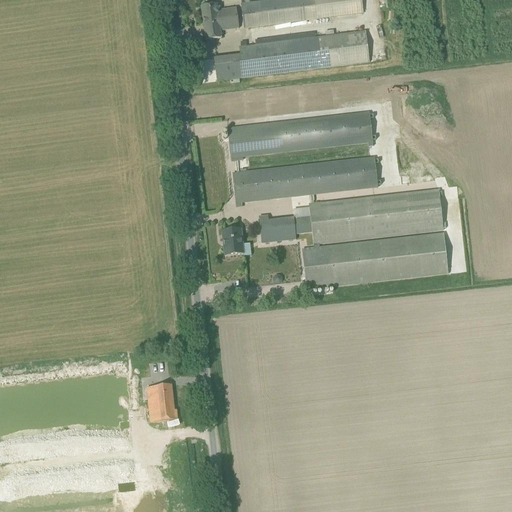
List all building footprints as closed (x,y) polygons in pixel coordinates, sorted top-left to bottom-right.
[(363,14),(361,0),(274,0),(251,3),(250,0),(240,2),(243,29),(363,14)] [(218,12),(217,5),(201,7),(205,41),(221,39),(220,32),(238,29),(236,10),(218,12)] [(368,63),(365,33),(238,48),(239,56),(213,59),(216,82),(368,63)] [(230,159),(372,144),(369,115),(227,130),(230,159)] [(422,175),(421,163),(410,164),(408,150),(402,151),(404,164),(399,164),(401,177),(422,175)] [(377,187),(374,158),(232,176),(236,205),(377,187)] [(295,236),(311,234),(313,249),(301,250),(306,292),(448,276),(443,234),(319,248),(319,245),(443,232),(438,190),(308,205),(309,217),(293,219),(292,218),(268,221),(267,216),(258,217),(261,246),(296,242),(295,236)] [(250,245),(243,245),(241,230),(221,232),(224,257),(244,255),(245,257),(252,257),(250,245)] [(275,277),(273,279),(273,282),(276,285),(279,284),(281,282),(281,278),(278,276),(275,277)] [(125,377),(0,387),(0,461),(131,451),(125,377)] [(145,389),(149,424),(177,421),(176,411),(174,411),(171,386),(145,389)] [(138,511),(134,465),(0,478),(0,511),(138,511)]
